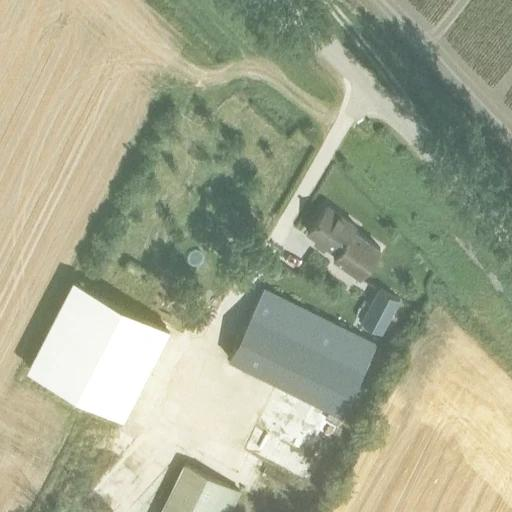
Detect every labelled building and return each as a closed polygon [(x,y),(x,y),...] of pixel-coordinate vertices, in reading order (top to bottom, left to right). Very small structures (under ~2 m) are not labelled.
[(327,204),(307,230),(318,238),(315,242),(325,249),(327,245),(337,252),(333,256),(361,275),(380,248),(354,229),(357,225),(327,204)] [(128,269),(147,274),(151,261),(132,256),(128,269)] [(78,280),(33,370),(123,414),(168,324),(78,280)] [(379,286),(362,322),(382,331),(399,295),(379,286)] [(264,287),(229,357),(343,413),(377,342),(264,287)] [(98,483),(115,500),(142,473),(126,456),(98,483)] [(229,511),(240,490),(185,462),(160,511),(229,511)]
